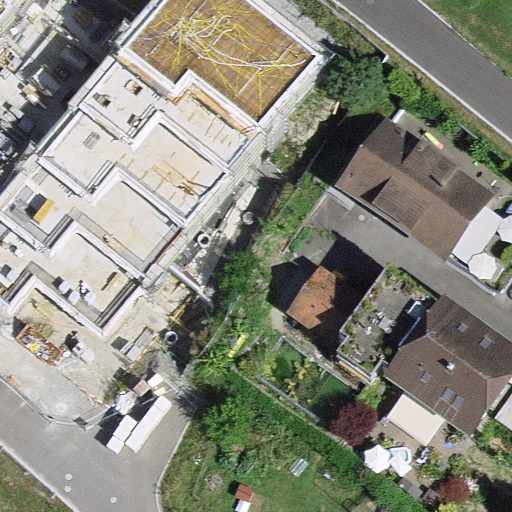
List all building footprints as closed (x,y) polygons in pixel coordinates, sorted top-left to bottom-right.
[(0,0),(0,16),(13,0),(0,0)] [(314,58),(244,0),(165,0),(0,196),(0,208),(13,219),(0,234),(0,288),(9,296),(35,264),(97,316),(122,288),(148,256),(204,190),(258,126),(284,94),(314,58)] [(386,126),(339,196),(446,268),(494,198),(386,126)] [(324,265),(284,320),(372,383),(387,362),(388,362),(380,373),(469,438),(511,380),(511,343),(441,292),(434,303),(383,266),(363,294),(324,265)] [(511,400),(500,418),(511,426),(511,400)]
